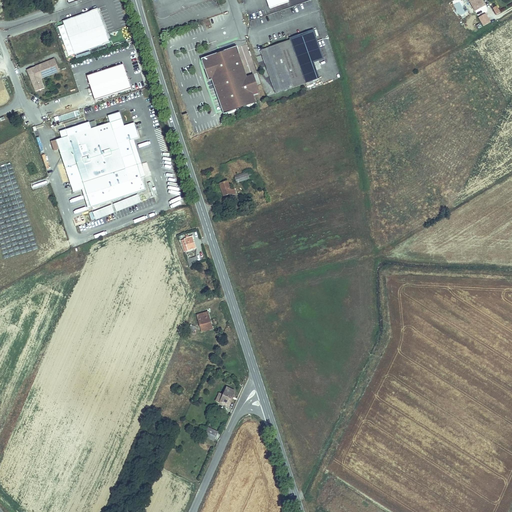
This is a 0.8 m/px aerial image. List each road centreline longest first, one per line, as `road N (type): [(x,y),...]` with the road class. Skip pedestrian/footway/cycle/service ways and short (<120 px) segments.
road 1 (secondary): [(256,377),(136,0)]
road 2 (unknown): [(123,58),(84,66),(80,98),(32,112),(73,227),(93,233),(182,198)]
road 3 (unclassified): [(256,377),(190,511)]
road 4 (secondary): [(300,511),(256,377)]
